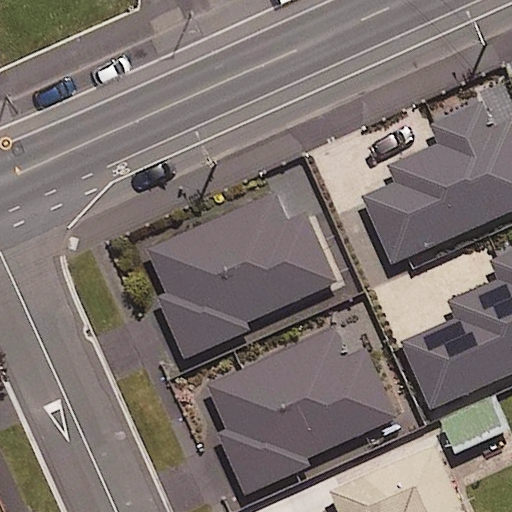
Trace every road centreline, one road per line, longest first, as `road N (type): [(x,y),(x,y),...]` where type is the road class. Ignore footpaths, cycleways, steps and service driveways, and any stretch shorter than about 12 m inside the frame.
road 1 (secondary): [(406,0),(0,180)]
road 2 (residential): [(115,511),(0,253)]
